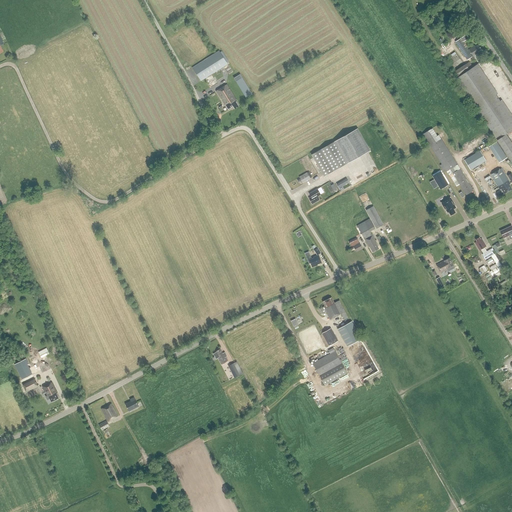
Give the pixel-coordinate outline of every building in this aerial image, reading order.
[(476,53),(481,50),(478,45),(474,47),(473,46),(468,50),(463,42),(466,40),(464,36),(455,42),(467,60),(472,57),(477,54),(476,53)] [(192,68),(201,81),(227,64),(219,51),(192,68)] [(461,62),(456,54),(444,62),(449,70),(461,62)] [(469,70),(465,64),(454,71),(458,77),(469,70)] [(254,94),(241,74),(235,78),(247,98),(254,94)] [(238,106),(235,101),(236,100),(226,85),(217,91),(216,92),(224,106),(225,105),(228,109),(233,106),(234,109),(238,106)] [(358,128),(311,154),(324,177),(370,150),(358,128)] [(502,150),(495,155),(499,162),(507,158),(502,150)] [(480,151),(464,160),(471,170),(486,161),(480,151)] [(424,159),(430,169),(437,165),(437,164),(436,165),(431,155),(424,159)] [(458,188),(461,186),(466,195),(473,190),(460,169),(456,171),(453,167),(447,171),(456,187),(457,186),(458,188)] [(511,184),(508,178),(502,168),(490,175),(497,186),(499,190),(501,189),(503,193),(511,189),(510,187),(509,185),(511,184)] [(441,172),(433,176),(441,189),(449,185),(441,172)] [(307,173),(299,177),(303,183),(310,179),(307,173)] [(311,197),(309,198),(312,204),(319,200),(317,196),(321,194),(318,189),(309,194),(311,197)] [(441,202),(445,210),(445,209),(447,213),(449,212),(450,215),(456,213),(454,209),(456,208),(454,204),(450,197),(441,202)] [(376,228),(383,224),(373,206),(366,210),(376,228)] [(376,243),(372,235),(370,231),(375,228),(369,219),(357,226),(362,235),(364,239),(369,247),(372,252),(379,249),(376,243)] [(511,237),(510,234),(511,233),(511,227),(511,226),(500,231),(503,238),(505,237),(507,241),(511,238),(511,237)] [(356,236),(347,241),(351,247),(353,246),(356,252),(363,249),(356,236)] [(479,250),(481,249),(483,253),(482,254),(485,260),(494,254),(491,249),(487,251),(484,247),(486,246),(482,239),(480,239),(479,237),(475,240),(477,242),(475,243),(479,250)] [(317,255),(321,253),(317,247),(316,248),(315,245),(312,247),(317,255)] [(494,260),(495,262),(496,264),(490,267),(492,271),(490,272),(492,275),(503,269),(494,254),(491,256),(494,260)] [(309,263),(311,263),(312,267),(315,265),(321,263),(319,255),(313,257),(314,258),(312,259),(310,255),(306,256),(309,263)] [(447,268),(453,265),(449,258),(444,261),(436,265),(441,273),(447,270),(448,269),(447,268)] [(479,269),(482,273),(487,270),(484,265),(479,269)] [(344,319),(348,317),(339,300),(334,303),(331,298),(323,302),(325,306),(324,306),(319,309),(322,314),(326,312),(330,319),(340,314),(341,314),(344,319)] [(337,329),(347,346),(362,338),(352,321),(337,329)] [(331,328),(322,333),(329,346),(338,341),(331,328)] [(333,348),(328,350),(330,354),(312,363),(325,386),(347,374),(335,351),(333,348)] [(221,364),(228,361),(226,357),(227,356),(224,352),(222,354),(220,349),(215,351),(216,352),(213,354),(216,359),(218,358),(221,364)] [(29,364),(27,360),(16,364),(19,369),(29,364)] [(236,362),(228,366),(234,378),(243,374),(236,362)] [(37,364),(28,368),(31,374),(40,370),(37,364)] [(22,384),(26,392),(38,386),(35,378),(34,379),(32,375),(21,380),(22,384)] [(56,393),(57,393),(52,382),(43,387),(47,396),(45,397),(47,400),(50,399),(51,402),(59,398),(56,393)] [(119,412),(125,423),(131,420),(128,415),(135,411),(134,409),(144,404),(140,396),(133,399),(132,399),(130,400),(130,401),(124,404),(127,409),(126,411),(125,409),(119,412)] [(108,421),(118,416),(111,403),(102,409),(108,421)] [(106,421),(99,425),(102,430),(109,426),(106,421)]
